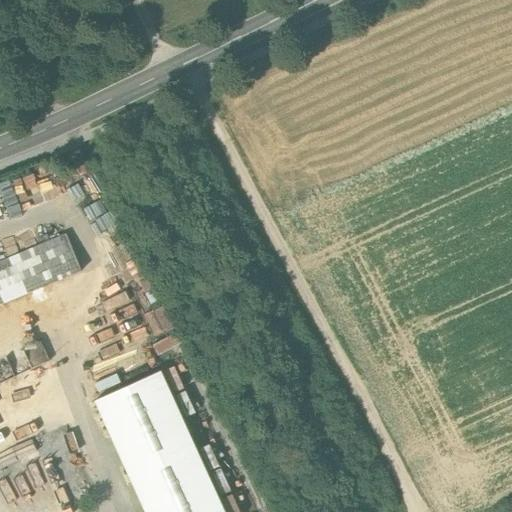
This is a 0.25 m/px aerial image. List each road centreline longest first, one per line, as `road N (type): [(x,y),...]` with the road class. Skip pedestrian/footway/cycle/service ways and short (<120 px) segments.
road 1 (track): [(185,63),(418,511)]
road 2 (tertiary): [(0,149),(318,0)]
